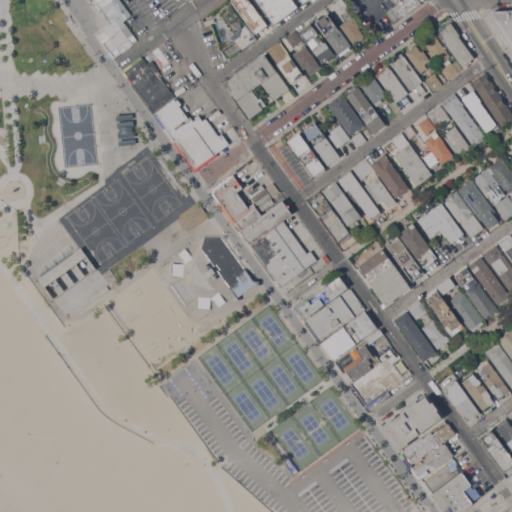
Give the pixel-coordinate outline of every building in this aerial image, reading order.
[(113,57),(96,33),(109,23),(92,0),(119,0),(130,15),(123,21),(137,40),(113,57)] [(249,0),(268,25),(272,30),(260,39),(256,33),(256,34),(231,0),(249,0)] [(307,0),(274,24),(256,0),(307,0)] [(397,5),(393,0),(424,0),(421,2),(422,3),(402,17),(394,22),(387,11),(394,7),(397,5)] [(220,10),(231,3),(259,40),(244,51),(232,35),(233,35),(219,16),(220,10)] [(340,25),(347,20),(343,14),(349,10),(360,25),(358,26),(364,35),(353,43),(340,25)] [(507,44),(501,34),(502,34),(491,17),(493,12),(511,10),(511,48),(508,43),(507,44)] [(351,45),(349,47),(350,49),(340,56),(316,22),(328,13),(338,27),(351,45)] [(438,32),(451,22),(460,35),(459,36),(474,58),(471,60),(472,62),(464,68),(463,66),(463,67),(438,32)] [(310,23),(324,43),(326,41),(335,55),(328,60),(327,59),(322,63),(313,49),(308,41),(307,42),(299,31),(310,23)] [(303,40),(302,40),(304,42),(299,45),(298,44),(294,47),(286,37),(296,30),(303,40)] [(450,55),(438,65),(427,51),(430,50),(422,39),(432,31),(443,46),(444,45),(446,48),(445,49),(450,55)] [(154,115),(133,86),(135,85),(133,83),(131,84),(127,78),(129,76),(125,71),(159,46),(160,48),(168,42),(177,55),(169,61),(170,62),(157,72),(176,98),(177,97),(178,98),(154,115)] [(292,83),(268,50),(279,42),(280,43),(280,42),(304,75),(292,83)] [(406,52),(416,44),(421,52),(423,50),(431,60),(429,61),(433,66),(428,70),(427,68),(421,73),(406,52)] [(318,70),(315,73),(315,72),(311,74),(306,68),(304,69),(293,55),(306,45),(321,67),(317,70),(318,70)] [(390,62),(403,53),(423,81),(420,83),(426,92),(420,96),(414,87),(410,90),(390,62)] [(265,54),(290,88),(274,100),(261,83),(252,90),(259,99),(261,97),(266,105),(262,108),(263,108),(250,118),(225,84),(265,54)] [(459,72),(448,79),(440,68),(443,65),(445,67),(452,62),(459,72)] [(378,77),(378,78),(375,74),(389,64),(392,67),(391,68),(409,93),(406,95),(411,103),(405,107),(400,100),(396,102),(378,77)] [(487,72),(511,110),(511,116),(500,124),(472,81),(487,72)] [(443,84),(433,91),(425,80),(435,73),(443,84)] [(383,101),(377,105),(375,103),(374,103),(361,85),(374,75),(387,94),(381,98),(383,101)] [(386,124),(373,133),(365,122),(366,122),(360,114),(361,113),(345,92),(356,83),(386,124)] [(463,99),(474,91),(481,100),(480,101),(497,124),(487,132),(463,99)] [(461,102),(462,101),(464,104),(463,104),(486,138),(474,146),(449,111),(448,111),(441,102),(455,92),(455,93),(461,102)] [(365,125),(351,135),(328,104),(342,94),(365,125)] [(175,143),(154,115),(178,98),(182,104),(180,105),(182,108),(184,106),(188,111),(185,113),(189,118),(191,116),(194,120),(200,116),(204,121),(175,143)] [(441,105),(451,119),(438,128),(428,114),(441,105)] [(436,127),(430,131),(430,132),(427,135),(418,124),(428,116),(436,127)] [(220,136),(222,134),(229,144),(230,145),(196,170),(195,170),(194,169),(175,143),(204,121),(208,119),(220,136)] [(134,121),(135,127),(133,127),(134,132),(135,132),(136,138),(120,139),(119,133),(120,133),(120,128),(118,128),(118,123),(134,121)] [(303,130),(315,121),(340,156),(328,165),(303,130)] [(351,138),(338,147),(329,135),(332,133),(331,131),(340,124),(351,138)] [(419,136),(412,141),(403,129),(411,124),(412,126),(419,136)] [(471,147),(459,157),(443,135),(455,125),(471,147)] [(367,140),(358,146),(352,137),(360,131),(367,140)] [(454,155),(442,164),(439,160),(439,161),(439,162),(439,164),(438,165),(437,166),(436,167),(434,167),(433,167),(431,167),(422,154),(427,151),(428,152),(431,150),(425,141),(431,136),(431,135),(436,131),(439,136),(440,135),(445,142),(454,155)] [(288,141),(299,133),(326,170),(315,178),(314,176),(313,176),(288,141)] [(433,174),(417,186),(396,156),(393,159),(384,147),(393,141),(392,140),(402,133),(433,174)] [(371,163),(385,153),(410,188),(396,198),(375,168),(375,169),(371,163)] [(511,170),(511,190),(507,193),(488,167),(502,157),(511,170)] [(366,175),(367,176),(362,180),(353,168),(367,159),(371,163),(375,169),(366,175)] [(488,168),(499,184),(498,185),(506,196),(507,195),(511,201),(511,214),(506,219),(505,218),(504,219),(501,216),(503,215),(495,204),(493,205),(474,178),(488,168)] [(381,213),(373,218),(372,217),(370,218),(353,194),(350,197),(345,190),(346,190),(337,178),(350,169),(351,170),(381,213)] [(235,222),(212,191),(213,187),(232,173),(241,184),(235,188),(246,205),(252,201),(256,206),(235,222)] [(397,202),(389,207),(383,199),(378,203),(365,185),(377,176),(397,202)] [(473,179),(495,211),(493,213),(499,221),(488,228),(482,219),(480,220),(458,189),(473,179)] [(362,216),(349,226),(324,191),(337,182),(362,216)] [(352,235),(340,244),(307,200),(320,191),(321,192),(352,235)] [(444,200),(456,191),(484,228),(471,237),(444,200)] [(281,197),(292,213),(283,220),(285,221),(252,245),(248,239),(247,240),(244,236),(245,235),(239,228),(261,213),(281,197)] [(196,199),(207,214),(189,227),(187,225),(183,228),(176,218),(180,215),(178,213),(196,199)] [(423,216),(424,216),(430,212),(429,211),(442,202),(464,234),(452,242),(447,235),(445,236),(441,229),(430,237),(418,220),(423,216)] [(256,206),(261,213),(239,228),(235,222),(256,206)] [(308,253),(311,250),(318,259),(281,286),(270,272),(250,247),(252,245),(285,221),(308,253)] [(431,248),(430,248),(437,258),(424,267),(417,257),(416,258),(401,236),(405,234),(402,230),(413,223),(431,248)] [(511,234),(511,262),(497,242),(510,232),(511,234)] [(398,238),(397,236),(397,235),(425,273),(413,282),(386,244),(389,242),(392,243),(398,238)] [(511,266),(511,291),(511,292),(483,255),(496,245),(511,266)] [(82,248),(88,256),(45,288),(39,279),(82,248)] [(382,248),(411,287),(386,305),(357,266),(382,248)] [(511,297),(498,306),(469,266),(482,256),(511,297)] [(227,286),(237,279),(234,275),(236,274),(238,276),(243,272),(240,269),(242,267),(252,280),(254,278),(257,282),(255,284),(256,285),(254,287),(251,283),(234,295),(237,299),(235,300),(234,299),(233,300),(233,299),(232,300),(230,297),(231,296),(230,295),(231,294),(230,294),(232,292),(227,286)] [(466,283),(462,286),(455,276),(460,272),(459,271),(466,267),(476,281),(477,281),(478,281),(481,285),(480,285),(492,301),(493,300),(498,308),(485,318),(465,290),(469,287),(466,283)] [(306,318),(299,308),(309,300),(310,301),(317,295),(316,294),(340,276),(348,287),(306,318)] [(451,292),(448,294),(447,292),(443,294),(436,285),(449,276),(456,286),(450,290),(451,292)] [(319,340),(305,321),(349,288),(364,308),(321,339),(319,340)] [(483,319),(479,322),(480,323),(475,327),(474,326),(470,329),(450,301),(452,300),(450,297),(460,290),(462,292),(463,291),(483,319)] [(427,299),(438,291),(464,326),(451,336),(441,321),(442,320),(427,299)] [(421,300),(428,310),(416,319),(408,309),(421,300)] [(437,352),(424,361),(395,320),(407,311),(437,352)] [(377,327),(355,343),(355,344),(334,360),(321,343),(343,327),(343,328),(365,312),(377,327)] [(434,319),(441,330),(442,329),(450,340),(446,342),(448,345),(443,349),(441,346),(438,349),(422,328),(434,319)] [(367,340),(366,339),(380,329),(381,330),(383,334),(369,344),(367,340)] [(511,357),(499,340),(511,330),(511,357)] [(511,360),(511,387),(485,351),(498,342),(511,360)] [(374,356),(373,357),(374,359),(377,356),(381,362),(354,381),(351,377),(348,379),(343,372),(346,370),(345,367),(361,355),(357,350),(365,344),(374,356)] [(392,354),(395,357),(398,355),(399,358),(392,363),(402,377),(365,404),(351,384),(392,354)] [(487,361),(489,362),(490,362),(510,390),(509,390),(511,392),(501,400),(495,392),(494,393),(485,382),(487,380),(486,379),(484,380),(482,376),(483,375),(477,368),(487,361)] [(478,379),(479,378),(482,382),(480,383),(481,385),(483,383),(491,395),(490,396),(494,401),(496,404),(485,412),(461,379),(472,372),(473,374),(474,373),(478,379)] [(480,412),(467,422),(458,408),(457,407),(456,406),(455,404),(454,402),(445,389),(448,387),(447,386),(457,379),(480,412)] [(382,426),(389,421),(390,422),(401,414),(401,413),(416,401),(417,402),(426,396),(431,403),(433,401),(439,409),(437,410),(442,417),(408,442),(409,444),(400,450),(382,426)] [(511,449),(495,426),(506,417),(511,426),(511,449)] [(431,432),(431,433),(432,434),(448,423),(456,433),(410,465),(409,464),(407,466),(401,458),(402,457),(400,455),(399,453),(422,437),(423,438),(431,432)] [(492,428),(511,455),(511,468),(506,473),(480,437),(492,428)] [(414,476),(410,470),(413,468),(445,443),(454,454),(436,468),(433,464),(418,475),(417,474),(414,476)] [(462,469),(431,493),(423,482),(454,458),(462,469)] [(469,469),(475,477),(470,482),(472,484),(470,485),(473,489),(475,487),(481,495),(471,502),(472,503),(459,511),(443,511),(432,495),(469,469)]
